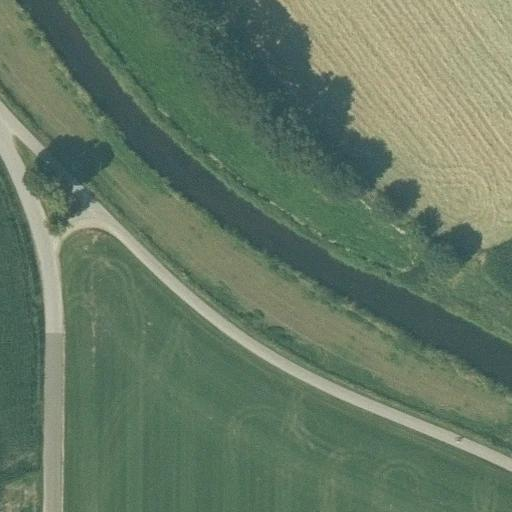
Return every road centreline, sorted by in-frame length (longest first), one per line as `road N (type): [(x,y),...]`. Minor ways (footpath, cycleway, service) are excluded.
road 1 (unclassified): [(511,469),(283,365),(206,312),(94,209)]
road 2 (unclassified): [(43,240),(51,300),(52,511)]
road 3 (unclassified): [(94,209),(0,117)]
